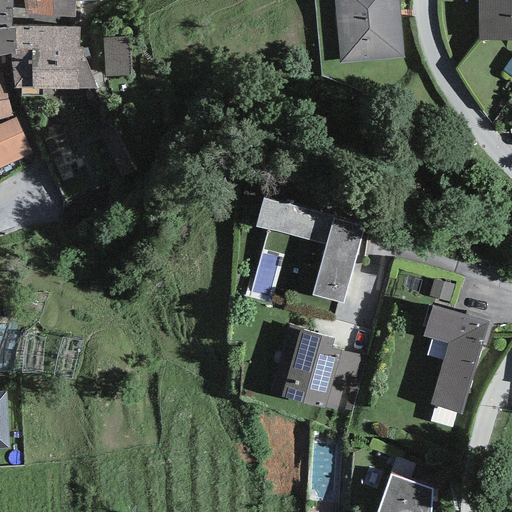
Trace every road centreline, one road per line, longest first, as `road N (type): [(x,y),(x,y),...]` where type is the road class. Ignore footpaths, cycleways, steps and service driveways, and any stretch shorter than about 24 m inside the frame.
road 1 (residential): [(511,162),(445,75),(425,0)]
road 2 (residential): [(511,365),(483,424),(469,511)]
